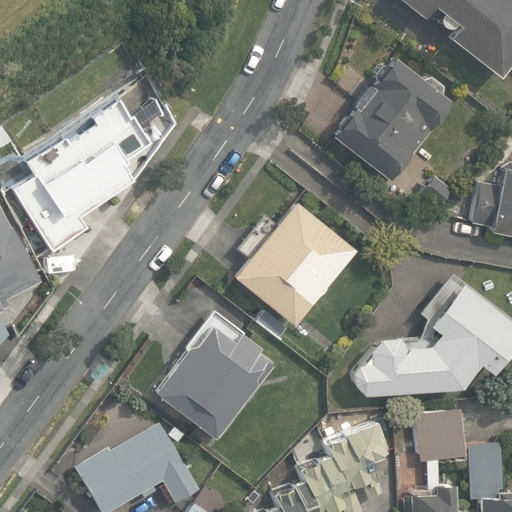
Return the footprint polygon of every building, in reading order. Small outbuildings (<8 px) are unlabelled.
[(493,75),(511,49),(511,0),(399,0),(418,14),(426,3),(454,25),(444,38),(493,75)] [(327,133),(382,177),(393,162),(398,166),(410,151),(405,147),(443,99),(435,93),(436,84),(424,75),(416,78),(388,55),(366,83),(370,86),(353,108),(349,105),(327,133)] [(10,186),(51,248),(84,226),(77,215),(130,179),(118,160),(146,141),(137,128),(162,111),(140,77),(84,115),(87,120),(60,138),(56,132),(18,157),(29,173),(10,186)] [(0,164),(17,153),(0,126),(0,164)] [(511,159),(508,159),(497,164),(493,182),(475,179),(468,219),(486,223),(485,230),(511,235),(511,233),(511,159)] [(418,191),(434,204),(447,188),(431,175),(418,191)] [(347,246),(288,198),(269,223),(260,215),(233,248),(241,255),(227,273),(287,322),(311,293),(317,292),(321,287),(318,283),(347,246)] [(36,279),(0,214),(0,340),(5,335),(0,325),(0,306),(6,303),(2,298),(36,279)] [(349,381),(359,391),(455,384),(473,360),(486,370),(511,337),(511,324),(456,281),(424,322),(435,331),(424,343),(400,347),(395,338),(393,335),(375,336),(365,348),(365,352),(359,362),(353,363),(347,370),(349,381)] [(216,436),(271,364),(252,350),(255,346),(238,333),(239,331),(209,309),(149,389),(209,434),(211,432),(216,436)] [(281,328),(260,310),(254,317),(275,335),(281,328)] [(98,359),(88,373),(96,379),(106,365),(98,359)] [(511,511),(511,486),(499,487),(497,439),(464,440),(466,497),(474,497),(474,509),(451,510),(450,480),(441,481),(440,458),(463,454),(457,405),(410,412),(416,460),(424,459),(423,490),(405,491),(405,494),(400,494),(400,511),(511,511)] [(69,464),(97,511),(101,511),(136,492),(138,495),(151,488),(148,483),(157,478),(159,481),(153,484),(164,503),(194,485),(156,420),(105,449),(102,445),(69,464)] [(323,511),(322,508),(336,503),(339,511),(359,511),(348,483),(361,478),(367,493),(377,490),(373,479),(371,480),(363,458),(377,453),(384,451),(377,431),(375,431),(371,420),(368,421),(367,420),(339,430),(340,433),(324,439),(325,441),(321,442),(325,452),(312,457),(313,459),(297,465),(298,467),(295,468),(298,477),(287,481),(288,484),(272,490),(272,492),(270,493),(273,503),(262,507),(263,510),(256,511),(323,511)] [(208,511),(189,498),(179,511),(208,511)]
